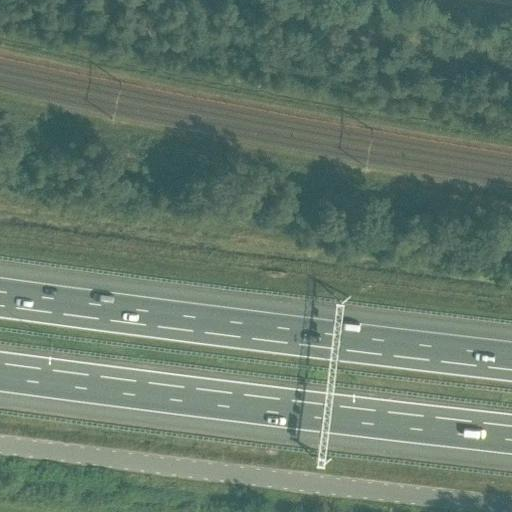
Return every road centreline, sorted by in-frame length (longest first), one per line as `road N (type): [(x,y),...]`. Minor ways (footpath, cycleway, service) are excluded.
road 1 (motorway): [(511,360),(0,288)]
road 2 (motorway): [(0,368),(511,431)]
road 3 (unclassified): [(511,507),(0,446)]
